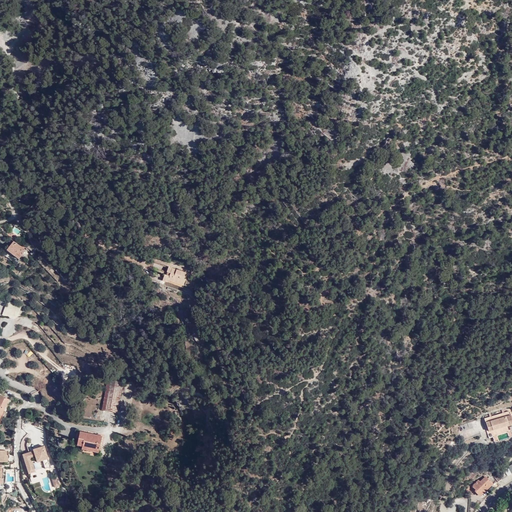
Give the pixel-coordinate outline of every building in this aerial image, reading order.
[(14,241),(7,249),(19,259),(25,250),(14,241)] [(184,272),(167,266),(165,271),(168,273),(167,275),(163,274),(160,280),(166,282),(167,280),(181,285),(185,276),(183,276),(184,272)] [(11,319),(17,317),(14,303),(6,300),(1,314),(11,319)] [(202,315),(210,313),(209,304),(200,304),(202,315)] [(229,351),(216,352),(217,364),(223,363),(222,356),(229,356),(229,351)] [(121,383),(107,381),(101,411),(116,414),(121,383)] [(0,418),(8,400),(0,396),(0,418)] [(495,420),(509,416),(511,424),(500,428),(511,424),(511,418),(511,415),(494,420),(495,420)] [(500,428),(511,424),(509,416),(495,420),(497,429),(500,428)] [(491,431),(500,428),(497,429),(495,420),(494,420),(488,422),(491,431)] [(99,449),(102,436),(79,432),(77,445),(82,446),(81,449),(87,451),(88,447),(99,449)] [(23,455),(28,471),(33,469),(30,460),(31,459),(36,458),(37,462),(43,460),(46,469),(51,467),(44,446),(33,450),(34,451),(34,452),(30,454),(29,453),(23,455)] [(511,464),(510,465),(498,474),(502,479),(510,472),(511,471),(511,464)] [(478,480),(471,486),(475,490),(474,491),(478,495),(483,490),(485,491),(493,484),(485,476),(480,482),(478,480)]
